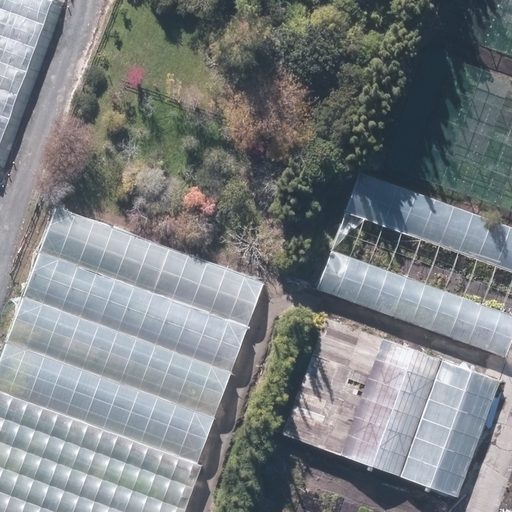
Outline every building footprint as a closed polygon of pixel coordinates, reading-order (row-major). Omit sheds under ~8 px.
[(0,0),(0,166),(60,2),(54,0),(0,0)] [(511,0),(483,0),(469,40),(511,56),(511,0)] [(419,176),(511,210),(511,78),(463,60),(419,176)] [(324,291),(510,359),(511,354),(511,227),(366,174),(324,291)] [(0,374),(0,511),(191,511),(274,285),(61,207),(0,374)] [(288,435),(463,498),(505,384),(329,319),(288,435)]
